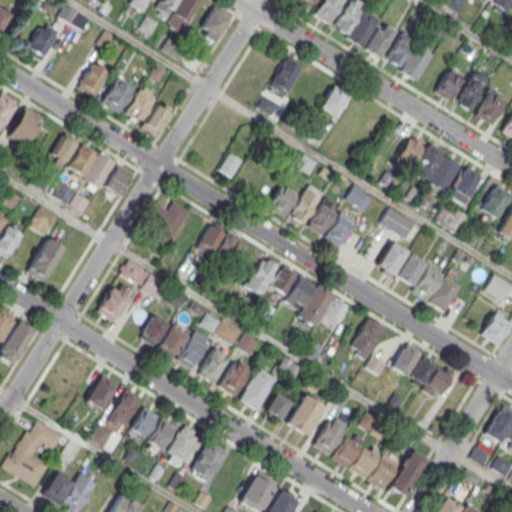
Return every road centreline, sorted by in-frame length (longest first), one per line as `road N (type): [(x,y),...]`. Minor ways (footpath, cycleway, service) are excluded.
road 1 (residential): [(511,385),(0,68)]
road 2 (residential): [(259,0),(0,413)]
road 3 (residential): [(0,285),(366,511)]
road 4 (residential): [(236,0),(511,169)]
road 5 (residential): [(511,347),(411,511)]
